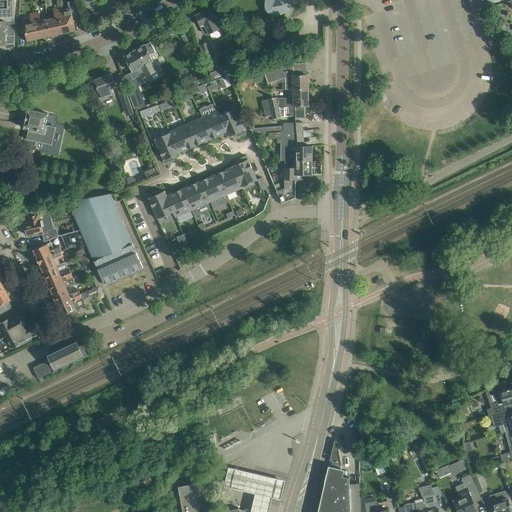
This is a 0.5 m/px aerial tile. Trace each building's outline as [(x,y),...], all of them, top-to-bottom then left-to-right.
[(14,0),(0,0),(0,45),(6,45),(6,44),(14,43),(15,36),(15,21),(15,13),(14,0)] [(290,0),(289,3),(289,2),(289,1),(288,0),(268,0),(268,1),(268,3),(268,4),(268,5),(268,7),(268,8),(269,9),(270,10),(271,11),(272,11),(273,12),(274,12),(276,12),(278,12),(280,12),(281,12),(282,11),(284,11),(285,10),(286,10),(287,9),(283,19),(290,17),(294,6),(293,4),(294,2),(298,1),(297,0),(290,0)] [(74,23),(72,17),(78,15),(73,1),(68,2),(69,8),(63,9),(62,7),(57,7),(63,33),(78,29),(76,23),(74,23)] [(58,34),(63,33),(57,7),(52,8),(54,18),(47,19),(52,37),(57,36),(58,34)] [(218,17),(217,15),(212,7),(195,15),(200,26),(200,25),(204,33),(208,31),(209,34),(219,29),(214,19),(218,17)] [(36,10),(33,11),(39,38),(44,37),(46,38),(52,37),(47,19),(40,21),(38,12),(36,12),(36,10)] [(26,34),(24,34),(25,41),(39,38),(34,12),(32,13),(30,13),(30,18),(25,19),(24,24),(26,34)] [(508,35),(511,30),(506,27),(503,31),(508,35)] [(133,71),(123,76),(126,84),(129,82),(131,87),(131,88),(128,88),(128,89),(133,102),(135,108),(144,105),(146,105),(142,94),(140,95),(134,79),(136,77),(144,73),(146,77),(148,76),(153,73),(156,71),(151,62),(154,61),(150,54),(155,52),(150,42),(145,45),(124,56),(133,71)] [(208,42),(199,45),(205,60),(213,80),(228,75),(225,67),(218,69),(213,57),(208,42)] [(285,79),(286,89),(308,89),(307,71),(304,71),(304,64),(306,64),(306,63),(293,64),(293,65),(284,65),(282,59),(263,66),(269,85),(285,79)] [(124,85),(121,76),(113,78),(112,74),(95,80),(99,92),(101,98),(113,94),(111,88),(117,86),(117,88),(124,85)] [(223,79),(211,83),(213,90),(225,85),(223,79)] [(124,85),(117,88),(127,115),(134,112),(124,85)] [(305,119),(304,105),(308,105),(308,89),(286,89),(286,90),(288,90),(288,99),(277,100),(276,98),(273,99),(273,98),(271,98),(272,99),(269,100),(270,108),(264,110),(266,118),(272,116),(273,120),(280,119),(280,118),(295,117),(295,120),(305,119)] [(166,102),(159,105),(162,110),(169,107),(166,102)] [(28,129),(24,147),(58,155),(64,129),(46,125),(48,113),(28,109),(24,128),(28,129)] [(146,109),(140,111),(142,118),(148,115),(146,109)] [(235,109),(220,115),(219,116),(226,132),(228,136),(235,133),(237,137),(246,133),(235,109)] [(218,110),(201,117),(211,139),(226,132),(219,116),(220,115),(218,110)] [(186,124),(195,145),(211,139),(201,117),(186,124)] [(297,139),(296,122),(283,123),(284,132),(281,133),(281,140),(297,139)] [(169,131),(170,132),(179,152),(180,152),(195,145),(186,124),(169,131)] [(251,136),(264,136),(264,127),(251,127),(251,136)] [(179,152),(170,132),(155,139),(165,163),(174,159),(173,156),(180,153),(180,152),(179,152)] [(298,146),(297,139),(281,140),(281,154),(287,153),(287,161),(312,161),(312,146),(298,146)] [(232,166),(241,187),(242,187),(257,180),(246,156),(237,160),(239,163),(232,166)] [(295,197),(295,179),(302,179),(303,174),(312,174),(312,161),(287,161),(287,188),(277,193),(278,195),(281,204),(282,204),(282,202),(295,197)] [(242,187),(241,187),(232,166),(217,173),(226,195),(242,187)] [(210,202),(226,195),(217,173),(199,181),(209,202),(210,202)] [(182,189),(191,210),(209,202),(199,181),(182,189)] [(55,182),(47,186),(52,197),(60,193),(55,182)] [(182,189),(167,195),(166,196),(173,212),(175,217),(191,210),(182,189)] [(147,194),(158,219),(173,212),(166,196),(167,195),(165,191),(158,194),(156,190),(147,194)] [(104,284),(143,268),(139,258),(138,259),(116,207),(111,193),(68,201),(81,231),(85,240),(104,284)] [(40,210),(22,215),(24,224),(23,224),(24,230),(26,230),(28,235),(38,232),(38,234),(42,233),(45,242),(58,236),(57,229),(53,228),(51,217),(58,215),(56,206),(49,208),(48,205),(39,206),(39,207),(40,210)] [(67,234),(68,236),(73,246),(85,240),(81,231),(67,234)] [(183,234),(177,237),(179,242),(186,240),(183,234)] [(56,240),(33,250),(38,261),(61,251),(56,240)] [(61,251),(38,261),(43,273),(60,265),(58,259),(63,257),(61,251)] [(84,266),(90,263),(87,255),(80,258),(84,266)] [(60,265),(43,273),(48,283),(71,273),(69,268),(68,269),(65,263),(60,265)] [(71,273),(48,283),(52,294),(66,288),(75,284),(71,273)] [(100,285),(95,275),(89,278),(93,288),(100,285)] [(80,294),(57,305),(62,315),(85,305),(82,299),(95,294),(98,300),(104,297),(100,286),(80,294)] [(66,288),(52,294),(57,305),(80,294),(78,289),(68,294),(66,288)] [(0,304),(9,300),(3,290),(0,291),(0,304)] [(26,324),(21,315),(15,318),(14,316),(0,322),(0,352),(15,345),(17,347),(22,345),(31,340),(29,337),(33,335),(32,333),(33,332),(34,330),(32,326),(29,325),(29,326),(28,323),(26,324)] [(80,355),(83,354),(76,341),(49,355),(50,359),(33,367),(39,378),(81,358),(80,355)] [(495,414),(510,409),(508,403),(511,402),(511,387),(500,391),(502,399),(492,402),(495,414)] [(511,408),(510,409),(495,414),(491,415),(494,427),(503,424),(505,432),(511,430),(511,408)] [(395,432),(398,440),(410,434),(406,427),(395,432)] [(217,449),(214,434),(208,435),(211,449),(217,449)] [(344,470),(341,469),(341,465),(338,447),(337,441),(337,440),(336,440),(335,440),(334,441),(329,461),(332,461),(331,466),(328,466),(317,511),(360,511),(360,500),(360,483),(349,484),(349,477),(343,476),(344,470)] [(387,454),(382,457),(385,464),(390,462),(387,454)] [(453,471),(454,474),(465,468),(462,460),(450,465),(453,471)] [(256,491),(252,510),(259,511),(268,511),(273,495),(281,496),(285,477),(230,464),(225,483),(256,491)] [(449,464),(436,470),(440,477),(453,471),(450,465),(449,464)] [(480,473),(472,476),(479,492),(486,489),(480,473)] [(461,497),(453,500),(458,511),(473,511),(477,510),(472,498),(479,495),(470,475),(469,475),(466,477),(463,478),(462,478),(466,487),(458,490),(461,497)] [(178,486),(183,511),(208,511),(203,482),(178,486)] [(489,495),(493,506),(494,511),(506,511),(511,510),(507,498),(511,496),(509,489),(489,495)] [(425,501),(427,511),(438,511),(438,509),(446,507),(441,493),(434,494),(435,501),(427,503),(427,501),(425,501)] [(369,511),(367,499),(360,500),(362,511),(369,511)] [(427,511),(425,501),(423,501),(424,504),(416,506),(415,502),(404,504),(404,506),(401,507),(401,511),(427,511)]
